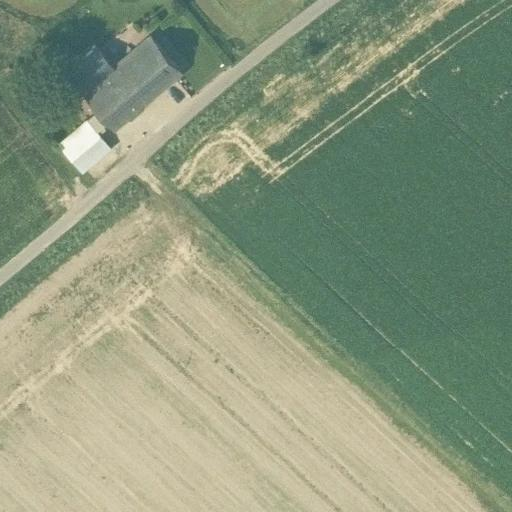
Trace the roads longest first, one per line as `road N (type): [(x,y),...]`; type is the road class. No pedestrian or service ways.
road 1 (unclassified): [(0,278),(324,0)]
road 2 (track): [(83,205),(0,55)]
